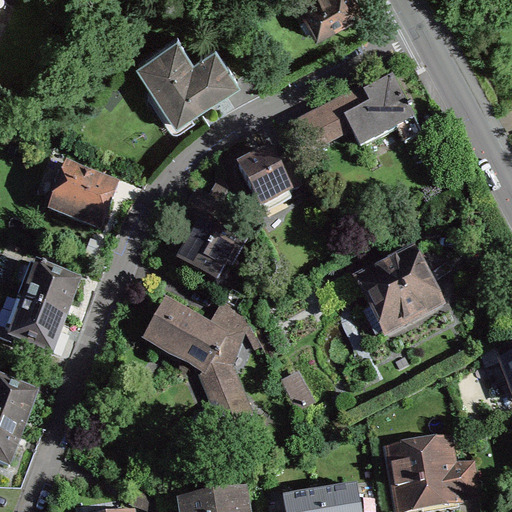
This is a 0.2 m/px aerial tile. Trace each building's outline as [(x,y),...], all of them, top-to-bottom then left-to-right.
[(300,0),(301,0),(318,32),(360,9),(355,0),(300,0)] [(178,36),(139,61),(177,121),(195,109),(238,82),(216,47),(201,57),(204,62),(197,66),(178,36)] [(406,146),(423,137),(393,81),(352,103),(341,108),(339,104),(292,129),(304,151),(349,127),(361,149),(397,130),(406,146)] [(246,164),(239,168),(260,208),(305,184),(289,155),(276,162),(270,152),(246,164)] [(51,210),(97,228),(101,217),(113,186),(67,168),(51,210)] [(230,269),(243,248),(205,226),(189,253),(183,263),(211,279),(220,264),(230,269)] [(363,313),(376,337),(439,303),(419,266),(412,255),(361,282),(375,307),(363,313)] [(31,267),(18,302),(65,320),(68,310),(78,285),(38,269),(38,270),(31,267)] [(65,320),(18,302),(6,333),(13,336),(12,340),(52,355),(56,345),(65,320)] [(194,444),(189,448),(199,462),(243,431),(236,414),(249,409),(231,366),(246,319),(244,314),(224,303),(215,319),(216,319),(215,320),(228,327),(222,338),(209,330),(166,307),(153,330),(147,341),(206,374),(204,377),(217,408),(185,432),(194,444)] [(511,340),(497,349),(511,387),(511,340)] [(312,403),(298,375),(281,384),(296,412),(312,403)] [(0,423),(22,432),(25,425),(36,397),(0,383),(0,423)] [(22,432),(0,423),(0,463),(9,467),(12,460),(22,432)] [(464,495),(465,500),(479,497),(480,497),(475,465),(453,469),(448,441),(411,448),(413,462),(393,466),(400,510),(421,506),(421,511),(452,511),(460,511),(458,496),(464,495)] [(286,511),(361,511),(357,482),(284,493),(286,511)] [(183,504),(183,511),(247,511),(245,494),(183,504)]
